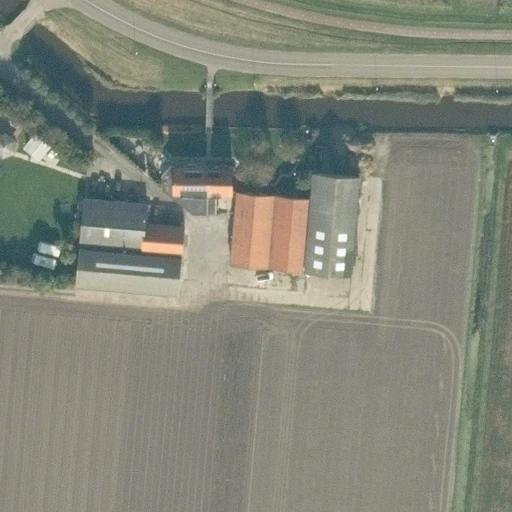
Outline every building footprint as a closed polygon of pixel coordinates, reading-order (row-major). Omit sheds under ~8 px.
[(6,130),(0,133),(0,153),(1,155),(15,150),(17,138),(6,130)] [(164,172),(164,186),(170,191),(182,192),(182,201),(195,211),(199,211),(208,211),(208,186),(209,165),(199,165),(196,162),(189,162),(187,164),(184,164),(184,165),(175,165),(171,165),(164,172)] [(208,186),(208,211),(216,211),(216,193),(233,193),(233,189),(233,180),(233,165),(232,165),(230,165),(228,163),(220,162),(218,165),(209,165),(208,186)] [(238,190),(232,263),(269,266),(353,273),(360,175),(314,171),(312,196),(238,190)] [(81,244),(77,283),(180,292),(181,274),(184,248),(185,226),(163,224),(160,252),(144,251),(146,222),(148,202),(85,197),(81,244)] [(42,262),(44,242),(23,240),(22,252),(19,252),(18,260),(42,262)]
